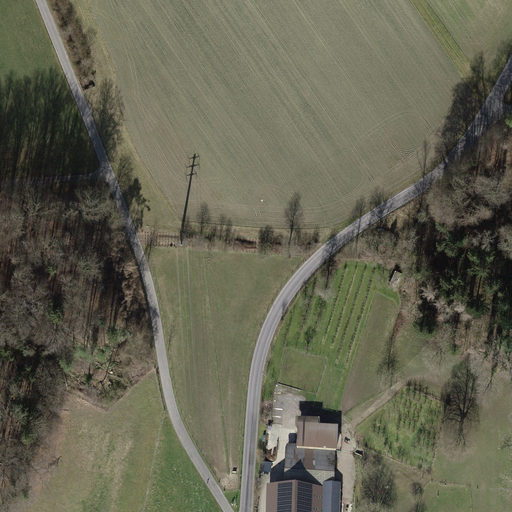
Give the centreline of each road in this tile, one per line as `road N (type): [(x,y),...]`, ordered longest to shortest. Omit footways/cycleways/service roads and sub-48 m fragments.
road 1 (track): [(230,511),(167,393),(149,278),(40,0)]
road 2 (tertiary): [(246,511),(254,388),(281,303),(339,240),(444,168),(484,120),(511,68)]
